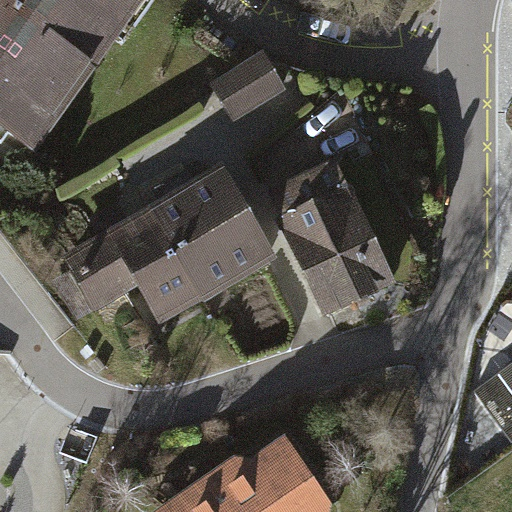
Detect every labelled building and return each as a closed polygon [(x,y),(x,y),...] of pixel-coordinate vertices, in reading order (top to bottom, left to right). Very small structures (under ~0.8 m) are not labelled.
[(142,0),(0,0),(0,124),(35,150),(142,0)] [(265,50),(212,83),(236,121),(289,88),(265,50)] [(223,159),(61,254),(95,312),(139,286),(162,324),(203,300),(205,303),(281,258),(223,159)] [(337,159),(269,191),(281,216),(275,219),(323,321),(400,284),(353,184),(350,185),(337,159)] [(235,455),(151,511),(331,511),(334,502),(287,434),(252,457),(235,455)]
